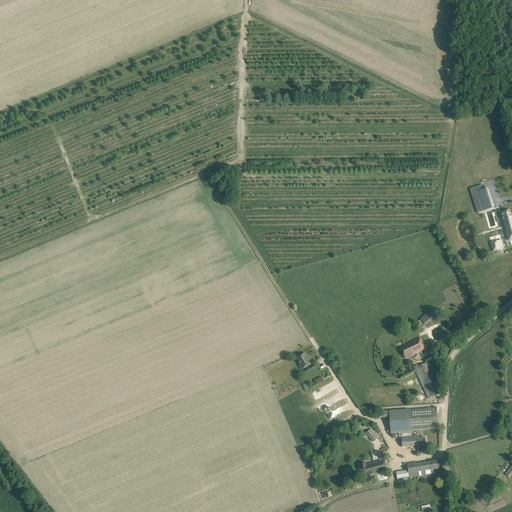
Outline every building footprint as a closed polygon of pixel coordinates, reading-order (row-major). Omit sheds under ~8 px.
[(477,213),(494,208),(487,188),(482,190),(481,186),(470,189),(477,213)] [(511,212),(511,210),(501,213),(509,240),(511,239),(511,212)] [(497,240),(490,242),(493,252),(504,248),(503,244),(498,245),(497,240)] [(421,327),(435,316),(431,311),(417,322),(421,327)] [(430,347),(426,338),(425,337),(404,346),(405,347),(401,349),(405,358),(430,347)] [(305,353),(296,358),(300,364),(301,364),(304,368),(311,364),(307,359),(308,358),(305,353)] [(429,399),(440,393),(426,363),(419,366),(418,365),(414,367),(429,399)] [(314,380),(316,385),(324,381),(322,376),(314,380)] [(389,418),(391,434),(411,433),(411,430),(438,428),(436,408),(389,411),(389,418)] [(351,411),(331,420),(334,426),(354,417),(351,411)] [(366,434),(368,436),(373,442),(378,438),(371,430),(368,432),(366,434)] [(426,445),(425,437),(419,438),(419,436),(401,437),(402,447),(426,445)] [(359,464),(361,469),(363,478),(387,472),(386,466),(388,466),(387,459),(365,464),(364,463),(359,464)] [(438,468),(438,465),(437,460),(416,464),(416,463),(407,464),(408,470),(396,473),(397,479),(409,477),(433,473),(432,469),(438,468)] [(355,481),(348,483),(350,489),(357,487),(355,481)]
